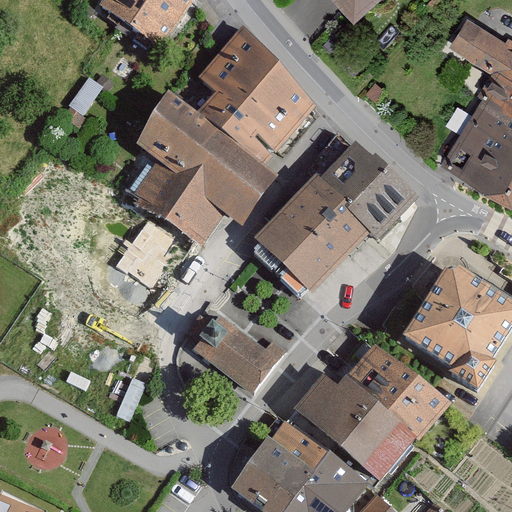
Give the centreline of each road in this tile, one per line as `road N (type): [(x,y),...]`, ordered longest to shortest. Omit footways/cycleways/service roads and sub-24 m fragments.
road 1 (residential): [(202,459),(178,341),(189,300),(346,114)]
road 2 (residential): [(202,459),(453,206)]
road 3 (residential): [(247,0),(346,114)]
road 4 (residential): [(346,114),(453,206)]
